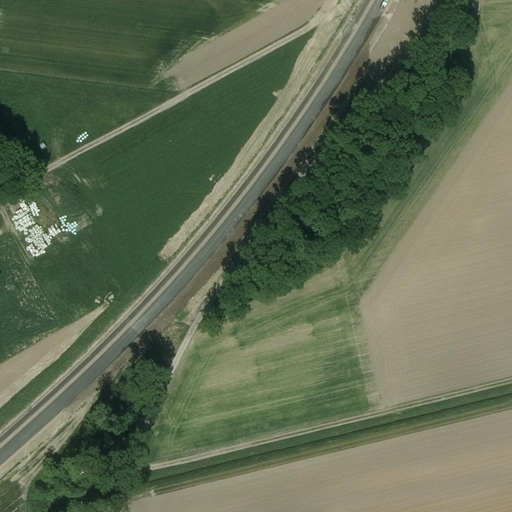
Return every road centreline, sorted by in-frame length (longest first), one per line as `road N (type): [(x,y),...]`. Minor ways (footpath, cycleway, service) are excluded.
road 1 (track): [(109,511),(172,367),(228,274),(390,84),(441,0)]
road 2 (tertiary): [(0,460),(88,381),(194,266),(317,106),(381,0)]
